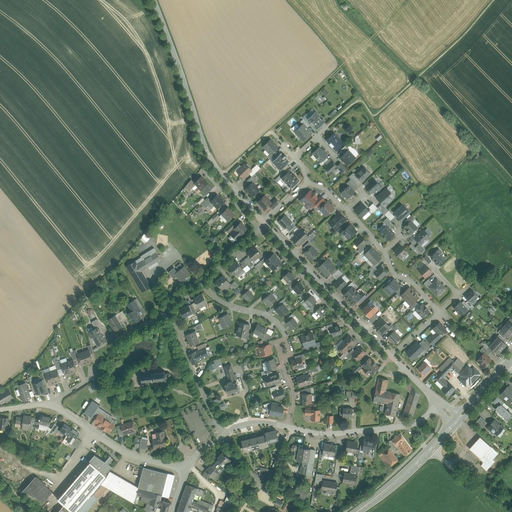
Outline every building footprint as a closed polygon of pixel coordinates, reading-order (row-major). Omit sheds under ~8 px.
[(315,112),(308,119),(311,122),(313,125),(317,129),(324,122),(315,112)] [(312,133),(303,124),(295,132),(297,134),(297,135),(297,136),(300,139),(301,139),(304,141),(312,133)] [(334,133),(326,140),(330,144),(329,144),(332,147),(333,147),(336,150),(343,143),(334,133)] [(270,140),(263,146),(270,154),(274,151),(278,148),(270,140)] [(346,145),(340,151),(344,154),(348,150),(350,149),(346,145)] [(319,147),(312,153),(321,162),(327,156),(319,147)] [(372,149),(366,155),(369,158),(375,152),(372,149)] [(344,154),(340,157),(347,165),(355,157),(348,150),(344,154)] [(274,151),(270,154),(267,157),(270,159),(276,153),(274,151)] [(284,156),(281,154),(281,153),(280,154),(272,162),(280,171),(289,162),(289,161),(286,159),(287,158),(287,157),(285,156),(284,156)] [(332,161),(324,168),(330,174),(337,168),(338,167),(337,166),(332,161)] [(245,163),(241,167),(242,167),(237,172),(243,179),(249,173),(250,172),(252,170),(245,163)] [(347,169),(341,163),(337,166),(338,167),(337,168),(342,173),(347,169)] [(288,167),(282,173),(284,175),(289,170),(290,171),(291,169),(288,167)] [(355,175),(359,180),(361,182),(370,173),(364,167),(355,175)] [(284,175),(281,178),(291,188),(299,180),(296,177),(293,174),(290,171),(289,170),(284,175)] [(355,175),(353,173),(349,177),(351,179),(355,184),(359,180),(355,175)] [(251,176),(247,181),(250,185),(252,183),(257,179),(253,175),(251,176)] [(207,184),(201,177),(195,183),(194,183),(196,185),(198,187),(201,190),(207,184)] [(355,184),(351,179),(346,183),(348,186),(352,190),(357,186),(355,184)] [(374,179),(366,187),(372,193),(376,189),(380,186),(379,185),(374,179)] [(195,183),(191,180),(186,186),(190,190),(193,187),(196,185),(194,183),(195,183)] [(381,182),(379,185),(380,186),(376,189),(378,191),(385,186),(381,182)] [(252,183),(250,185),(246,189),(252,196),(259,190),(252,183)] [(207,184),(201,190),(206,195),(212,189),(207,184)] [(348,186),(346,188),(344,188),(344,190),(341,193),(347,199),(354,192),(352,190),(348,186)] [(386,188),(376,198),(382,204),(384,206),(392,200),(388,196),(388,195),(391,193),(386,188)] [(302,198),(300,200),(304,205),(306,202),(310,206),(314,202),(317,198),(316,197),(317,197),(312,192),(311,192),(310,191),(302,198)] [(223,202),(217,195),(211,201),(210,202),(211,202),(214,206),(217,208),(223,202)] [(264,196),(258,202),(265,209),(269,205),(271,203),(264,196)] [(317,198),(314,202),(318,206),(324,200),(320,196),(317,198)] [(208,198),(201,204),(205,208),(207,206),(211,202),(210,202),(211,201),(208,198)] [(275,199),(271,203),(269,205),(272,209),(279,203),(275,199)] [(324,200),(318,206),(320,209),(326,202),(324,200)] [(326,202),(320,209),(327,216),(330,212),(334,209),(327,202),(327,203),(326,202)] [(373,203),(368,207),(373,212),(378,208),(377,208),(373,203)] [(368,211),(362,204),(355,210),(361,217),(368,211)] [(382,204),(377,208),(378,208),(383,214),(388,210),(384,206),(382,204)] [(393,212),(401,221),(410,213),(402,204),(393,212)] [(200,206),(196,209),(201,215),(205,211),(200,206)] [(234,214),(228,208),(222,214),(228,220),(234,214)] [(220,217),(216,213),(208,221),(212,225),(220,217)] [(345,220),(339,213),(332,219),(334,221),(330,224),(334,228),(335,229),(339,226),(345,220)] [(292,222),(285,215),(278,222),(285,229),(285,228),(292,222)] [(387,218),(383,222),(387,226),(389,229),(393,225),(393,224),(387,218)] [(410,221),(404,227),(406,229),(408,232),(409,231),(411,234),(417,228),(410,221)] [(292,222),(285,228),(289,233),(296,226),(292,222)] [(244,226),(240,223),(234,229),(236,231),(240,235),(247,229),(244,226)] [(232,224),(225,230),(228,232),(229,231),(230,232),(235,227),(232,224)] [(341,228),(338,231),(342,235),(344,234),(342,232),(347,227),(344,225),(341,228)] [(347,227),(342,232),(344,234),(349,239),(356,231),(350,225),(347,227)] [(334,228),(331,231),(334,235),(338,231),(341,228),(339,226),(335,229),(334,228)] [(389,229),(387,226),(380,233),(382,235),(382,238),(385,238),(388,240),(392,236),(392,232),(391,231),(389,229)] [(302,229),(292,239),(299,246),(306,239),(309,237),(308,236),(306,234),(307,233),(305,231),(304,232),(302,229)] [(419,244),(420,245),(429,237),(423,230),(414,238),(419,244)] [(236,231),(231,235),(236,240),(240,235),(236,231)] [(313,232),(308,236),(309,237),(306,239),(309,242),(310,241),(316,235),(313,232)] [(146,233),(140,239),(145,244),(151,238),(146,233)] [(361,236),(354,242),(360,249),(364,245),(367,242),(361,236)] [(309,242),(303,247),(305,250),(312,244),(310,241),(309,242)] [(419,244),(415,248),(416,248),(420,253),(425,249),(420,245),(419,244)] [(364,245),(360,249),(357,251),(360,254),(367,248),(364,245)] [(400,245),(393,251),(400,259),(407,253),(400,245)] [(255,247),(247,253),(250,255),(253,260),(257,257),(258,258),(261,255),(255,247)] [(317,254),(311,247),(312,247),(311,247),(304,253),(311,260),(313,258),(315,258),(316,257),(316,255),(317,254)] [(157,252),(154,248),(141,256),(141,257),(143,261),(157,252)] [(367,248),(360,254),(362,256),(364,255),(364,254),(369,250),(367,248)] [(369,250),(364,254),(364,255),(369,259),(376,253),(371,248),(369,250)] [(439,249),(430,257),(438,266),(443,261),(445,259),(440,254),(442,252),(439,249)] [(141,271),(140,269),(147,265),(156,259),(157,261),(156,261),(157,261),(160,259),(157,252),(143,261),(141,257),(126,266),(127,267),(138,286),(142,292),(143,292),(142,292),(151,287),(141,271)] [(275,253),(265,261),(273,271),(283,262),(275,253)] [(376,253),(369,259),(374,264),(374,265),(377,261),(381,258),(376,253)] [(323,256),(316,263),(320,266),(326,260),(323,256)] [(320,266),(318,268),(326,276),(331,272),(335,268),(327,259),(320,266)] [(256,265),(259,268),(264,263),(262,260),(256,265)] [(157,261),(148,266),(150,269),(158,264),(157,261)] [(236,261),(233,264),(228,268),(235,276),(236,276),(243,269),(245,268),(242,265),(240,266),(236,261)] [(377,261),(374,265),(374,264),(370,267),(373,270),(375,267),(379,264),(377,261)] [(426,266),(425,265),(418,271),(425,278),(432,272),(426,266)] [(174,268),(169,272),(174,278),(176,277),(181,282),(180,282),(181,282),(186,278),(187,277),(191,274),(190,274),(184,266),(183,267),(181,269),(177,272),(174,268)] [(373,270),(369,274),(371,277),(374,274),(374,273),(378,270),(375,267),(373,270)] [(378,270),(374,273),(374,274),(380,280),(387,273),(381,267),(378,270)] [(243,269),(236,276),(237,278),(245,272),(243,269)] [(333,274),(332,275),(336,280),(343,274),(338,269),(333,274)] [(294,278),(289,272),(283,277),(288,282),(287,283),(288,283),(291,281),(294,278)] [(223,276),(216,282),(222,289),(229,283),(223,276)] [(341,278),(334,285),(339,290),(346,283),(341,278)] [(428,287),(432,284),(428,279),(423,283),(428,288),(428,287)] [(393,280),(383,289),(390,295),(395,291),(400,286),(399,285),(395,281),(393,280),(394,280),(393,280)] [(437,296),(445,288),(437,280),(432,284),(428,287),(437,296)] [(304,289),(298,282),(295,285),(292,288),(298,294),(304,289)] [(352,282),(345,288),(348,291),(352,287),(354,285),(352,282)] [(400,286),(395,291),(397,293),(403,288),(404,287),(401,284),(399,285),(400,286)] [(237,295),(242,290),(238,286),(233,290),(237,295)] [(348,291),(344,295),(348,299),(356,291),(352,287),(348,291)] [(405,291),(401,295),(401,296),(405,300),(414,293),(409,287),(405,291)] [(397,293),(396,294),(399,297),(401,296),(401,295),(405,291),(403,288),(397,293)] [(247,291),(242,295),(248,301),(254,296),(248,290),(247,291)] [(468,300),(471,303),(478,296),(471,290),(464,297),(468,300)] [(356,291),(348,299),(353,304),(358,300),(361,297),(360,295),(356,291)] [(363,292),(360,295),(361,297),(358,300),(360,302),(366,296),(363,292)] [(266,296),(263,299),(269,306),(276,300),(270,293),(266,296)] [(414,293),(405,300),(410,305),(415,301),(419,298),(414,293)] [(202,294),(193,299),(193,298),(195,302),(196,303),(197,303),(199,306),(202,304),(203,306),(207,303),(202,294)] [(310,296),(305,301),(310,307),(309,307),(310,308),(313,305),(316,302),(310,296)] [(126,304),(129,309),(133,306),(136,305),(133,300),(126,304)] [(468,300),(465,302),(470,307),(472,309),(474,307),(471,303),(468,300)] [(378,309),(371,301),(368,304),(362,310),(369,318),(372,315),(374,313),(378,309)] [(415,301),(410,305),(408,307),(411,310),(412,310),(418,304),(415,301)] [(465,302),(464,301),(461,303),(467,309),(470,307),(465,302)] [(460,302),(453,308),(461,316),(467,309),(461,303),(460,302)] [(418,304),(412,310),(414,312),(416,310),(420,306),(418,303),(418,304)] [(280,306),(275,310),(281,317),(288,311),(283,304),(280,306)] [(420,306),(416,310),(423,318),(429,312),(426,309),(427,309),(425,307),(424,307),(422,304),(420,306)] [(189,306),(180,310),(184,317),(192,313),(191,311),(189,306)] [(317,309),(314,312),(320,318),(326,313),(320,306),(317,309)] [(131,312),(128,314),(134,323),(141,319),(136,311),(135,309),(131,312)] [(115,315),(107,320),(114,332),(122,327),(120,322),(127,318),(126,317),(123,319),(120,312),(115,315)] [(223,316),(219,318),(224,328),(233,324),(227,313),(223,316)] [(292,318),(289,320),(286,323),(292,329),(298,324),(292,318)] [(97,319),(91,322),(94,328),(100,324),(97,319)] [(382,319),(374,326),(381,333),(383,331),(388,326),(382,319)] [(249,324),(239,322),(237,335),(246,337),(247,332),(249,324)] [(439,323),(433,329),(434,329),(436,332),(439,335),(445,329),(439,323)] [(266,330),(257,325),(254,332),(263,337),(266,330)] [(333,327),(330,328),(333,336),(341,333),(342,332),(341,330),(340,330),(338,325),(333,327)] [(388,326),(383,331),(385,334),(386,333),(392,328),(389,325),(388,326)] [(511,334),(511,332),(505,326),(501,331),(500,331),(506,336),(508,338),(511,334)] [(392,328),(386,333),(388,336),(394,331),(395,332),(396,330),(393,327),(392,328)] [(97,328),(89,332),(92,337),(100,332),(97,328)] [(506,336),(500,331),(501,331),(500,330),(497,332),(499,334),(504,338),(506,336)] [(195,331),(188,334),(189,338),(187,338),(190,346),(199,342),(195,331)] [(388,336),(387,337),(394,344),(400,337),(395,332),(394,331),(388,336)] [(100,332),(92,337),(97,346),(105,341),(100,332)] [(441,337),(439,335),(436,332),(434,335),(431,337),(431,336),(427,340),(432,345),(441,337)] [(312,333),(301,337),(304,347),(308,346),(312,345),(316,344),(315,343),(312,333)] [(504,338),(499,334),(497,336),(498,337),(504,342),(506,340),(504,338)] [(349,336),(338,347),(341,350),(344,353),(347,351),(347,350),(348,350),(352,345),(355,342),(349,336)] [(504,342),(498,337),(494,342),(502,349),(506,344),(504,342)] [(429,346),(423,340),(419,344),(423,349),(425,351),(429,346)] [(322,341),(315,343),(316,344),(317,349),(324,347),(322,341)] [(417,342),(406,352),(412,359),(423,349),(419,344),(417,342)] [(502,349),(494,342),(489,347),(495,352),(497,354),(502,349)] [(264,346),(258,348),(259,351),(261,353),(262,356),(272,353),(269,344),(264,346)] [(486,348),(484,346),(480,350),(484,354),(484,353),(487,356),(490,352),(486,348)] [(495,352),(489,347),(488,346),(486,348),(490,352),(493,355),(495,352)] [(205,347),(195,351),(199,361),(203,359),(203,358),(209,356),(208,353),(206,348),(205,347)] [(354,352),(352,355),(355,357),(357,357),(359,359),(366,353),(360,347),(354,352)] [(89,350),(83,352),(87,364),(90,363),(90,362),(93,361),(90,354),(89,350)] [(349,353),(346,356),(348,359),(352,355),(354,352),(352,350),(349,353)] [(195,351),(188,354),(192,364),(200,361),(199,361),(195,351)] [(342,355),(340,357),(342,359),(346,356),(349,353),(347,351),(344,353),(342,355)] [(78,354),(77,354),(79,358),(81,365),(84,364),(84,365),(87,364),(83,352),(78,354)] [(484,354),(482,355),(480,355),(478,357),(478,359),(477,361),(484,368),(491,360),(487,356),(484,353),(484,354)] [(450,357),(438,369),(441,372),(442,371),(444,369),(448,364),(452,360),(450,357)] [(220,358),(214,360),(217,366),(223,364),(220,358)] [(295,359),(291,361),(293,368),(296,367),(297,368),(299,368),(299,366),(303,365),(301,359),(301,358),(295,359)] [(372,361),(369,358),(362,365),(365,369),(364,370),(367,374),(369,372),(372,375),(379,368),(375,364),(376,364),(373,361),(372,361)] [(274,359),(265,361),(268,370),(270,369),(276,367),(274,359)] [(73,360),(67,362),(71,374),(74,373),(74,372),(77,371),(73,360)] [(452,360),(448,364),(452,368),(457,373),(461,369),(452,360)] [(62,364),(61,364),(63,368),(65,375),(68,374),(68,375),(71,374),(67,362),(62,364)] [(425,362),(418,369),(423,374),(430,367),(425,362)] [(231,364),(224,367),(228,378),(230,378),(231,381),(227,382),(228,383),(236,381),(231,364)] [(358,365),(352,371),(354,374),(360,367),(358,365)] [(461,369),(457,373),(464,380),(469,375),(461,369)] [(57,370),(51,372),(55,384),(58,383),(58,381),(61,380),(57,370)] [(156,373),(151,373),(151,372),(151,373),(150,373),(142,374),(141,375),(141,374),(142,383),(142,382),(152,381),(152,382),(152,381),(156,380),(157,381),(157,380),(161,380),(162,381),(162,380),(164,380),(165,380),(165,379),(166,377),(167,377),(169,377),(170,377),(169,377),(170,376),(171,376),(170,376),(170,374),(169,373),(168,373),(167,373),(166,373),(165,373),(164,372),(164,371),(163,372),(161,372),(161,371),(160,371),(160,372),(156,373),(156,372),(155,372),(156,373)] [(441,372),(435,378),(437,381),(441,377),(442,378),(446,374),(442,371),(441,372)] [(45,374),(47,378),(49,385),(52,384),(52,385),(55,384),(51,372),(45,374)] [(268,376),(264,378),(263,378),(264,381),(265,382),(266,382),(267,386),(275,383),(280,382),(281,382),(278,373),(273,375),(268,376)] [(308,374),(296,378),(299,387),(311,384),(310,381),(311,379),(311,378),(309,377),(308,374)] [(442,378),(441,377),(437,381),(444,387),(448,383),(442,378)] [(388,380),(378,378),(376,389),(385,391),(388,380)] [(41,381),(34,384),(37,394),(43,392),(45,391),(43,386),(41,381)] [(228,383),(225,384),(228,395),(239,391),(238,385),(236,381),(228,383)] [(444,387),(437,381),(435,383),(442,389),(444,387)] [(92,392),(98,388),(94,382),(88,387),(92,392)] [(419,395),(408,382),(403,386),(410,393),(407,402),(416,404),(419,395)] [(444,387),(442,389),(448,396),(455,389),(448,382),(448,383),(444,387)] [(25,383),(18,386),(23,401),(31,398),(25,383)] [(276,386),(270,388),(271,394),(274,393),(273,392),(279,390),(278,386),(276,386)] [(507,387),(499,395),(508,404),(511,399),(511,391),(507,387)] [(279,390),(273,392),(274,393),(275,399),(279,398),(281,399),(282,398),(283,397),(285,396),(283,389),(279,390)] [(385,391),(376,389),(373,400),(387,404),(397,406),(400,394),(385,391)] [(8,390),(0,394),(0,401),(1,403),(12,397),(8,390)] [(311,394),(303,394),(302,403),(311,403),(311,401),(311,395),(311,394)] [(416,404),(413,416),(417,417),(422,399),(419,395),(416,404)] [(112,417),(98,407),(100,405),(93,401),(84,413),(91,418),(92,417),(95,420),(94,421),(99,424),(98,426),(109,432),(114,425),(113,425),(109,422),(111,418),(112,417)] [(416,404),(407,402),(403,417),(412,420),(413,416),(416,404)] [(397,406),(387,404),(385,414),(395,416),(397,406)] [(510,412),(500,404),(499,406),(498,405),(497,406),(498,408),(496,410),(505,418),(510,412)] [(276,407),(272,406),(271,409),(270,414),(281,417),(283,408),(277,406),(276,406),(276,407)] [(352,409),(343,408),(342,417),(343,417),(352,417),(352,418),(352,408),(352,409)] [(320,410),(311,409),(305,409),(305,415),(307,415),(311,415),(311,419),(311,420),(319,421),(320,410)] [(27,417),(26,416),(24,415),(23,417),(22,424),(22,428),(25,428),(26,430),(30,430),(30,428),(31,419),(32,418),(27,417)] [(51,418),(41,415),(39,423),(49,425),(51,418)] [(8,418),(0,417),(0,427),(7,428),(8,418)] [(487,423),(480,417),(476,422),(482,428),(487,423)] [(503,428),(494,420),(487,427),(490,429),(489,430),(493,433),(494,433),(497,435),(503,428)] [(133,422),(120,425),(123,434),(136,431),(133,422)] [(51,429),(49,432),(52,434),(57,426),(55,424),(51,429)] [(71,428),(64,424),(60,431),(67,435),(71,428)] [(78,433),(71,428),(67,435),(70,437),(74,440),(76,437),(78,433)] [(163,431),(156,433),(157,439),(153,439),(154,448),(156,449),(158,449),(158,448),(166,446),(165,444),(167,442),(166,440),(164,439),(163,431)] [(271,431),(265,433),(265,435),(266,435),(268,444),(279,441),(276,431),(271,432),(271,431)] [(400,434),(392,440),(397,446),(404,440),(400,434)] [(265,435),(258,437),(260,447),(268,445),(268,444),(266,435),(265,435)] [(74,440),(72,443),(71,443),(71,445),(76,449),(81,441),(76,437),(74,440)] [(258,437),(250,439),(252,449),(260,447),(258,437)] [(491,447),(481,438),(480,438),(481,439),(471,450),(470,449),(480,459),(484,463),(481,466),(486,470),(494,461),(492,459),(498,453),(491,447)] [(148,440),(141,439),(139,448),(146,449),(148,440)] [(252,449),(250,439),(241,441),(244,451),(252,449)] [(375,441),(364,439),(363,450),(374,452),(375,441)] [(412,450),(404,440),(397,446),(405,456),(412,450)] [(358,443),(347,441),(346,451),(356,453),(356,449),(358,443)] [(336,446),(325,444),(325,443),(324,443),(323,451),(322,455),(323,455),(329,456),(329,455),(334,456),(334,457),(336,445),(336,446)] [(310,449),(299,447),(298,455),(297,460),(304,461),(308,462),(310,449)] [(389,448),(382,453),(388,462),(391,466),(398,460),(389,448)] [(235,460),(226,449),(223,452),(231,460),(233,462),(235,460)] [(315,450),(310,449),(308,462),(304,461),(303,467),(307,468),(307,467),(312,468),(315,450)] [(223,452),(221,454),(221,455),(219,457),(218,457),(226,464),(231,460),(223,452)] [(388,462),(382,453),(379,455),(386,464),(388,462)] [(105,462),(94,455),(89,461),(94,465),(105,474),(108,471),(112,466),(108,464),(105,462)] [(226,464),(218,457),(216,459),(214,461),(222,469),(226,464)] [(222,469),(214,461),(212,463),(212,464),(210,466),(210,465),(210,466),(218,473),(222,469)] [(105,474),(94,465),(87,474),(99,485),(100,484),(107,476),(105,474)] [(359,467),(351,465),(350,474),(356,476),(358,476),(359,467)] [(218,473),(210,466),(208,468),(205,470),(210,475),(213,478),(218,473)] [(168,474),(143,467),(138,487),(162,494),(163,490),(168,474)] [(138,488),(108,471),(105,474),(107,476),(100,484),(102,484),(108,488),(134,503),(136,495),(138,488)] [(356,476),(350,474),(345,473),(345,472),(343,483),(343,482),(350,483),(351,481),(355,482),(356,476)] [(99,485),(87,474),(74,488),(74,489),(67,498),(66,499),(70,502),(66,507),(71,511),(76,511),(77,511),(99,485)] [(168,474),(163,490),(169,492),(170,492),(174,475),(168,474)] [(52,492),(35,477),(22,491),(38,507),(46,499),(52,492)] [(337,483),(323,481),(321,490),(335,492),(337,483)] [(102,484),(93,495),(99,499),(108,488),(102,484)] [(187,484),(178,508),(177,511),(188,511),(190,510),(191,506),(193,501),(195,494),(197,488),(187,484)] [(65,492),(63,494),(67,498),(74,489),(74,488),(70,485),(70,486),(65,492)] [(308,492),(297,487),(295,491),(306,497),(308,492)] [(154,493),(138,488),(136,495),(142,496),(151,499),(154,493)] [(204,491),(197,488),(195,494),(202,497),(204,491)] [(55,495),(49,502),(46,499),(38,507),(44,511),(48,511),(50,510),(51,511),(54,511),(66,498),(66,499),(67,498),(63,494),(59,491),(58,491),(55,495)] [(46,499),(49,502),(55,495),(52,492),(46,499)] [(162,495),(154,493),(151,499),(150,504),(161,508),(163,501),(161,500),(162,496),(162,495)] [(71,511),(66,507),(70,502),(66,499),(66,498),(54,511),(71,511)] [(283,503),(275,498),(273,503),(281,507),(283,503)] [(168,511),(171,503),(163,501),(161,508),(160,511),(168,511)] [(197,502),(193,501),(191,506),(196,508),(199,509),(206,511),(210,511),(212,509),(209,507),(202,505),(197,502)] [(150,504),(147,503),(145,508),(147,508),(148,509),(153,511),(156,511),(155,511),(160,511),(161,508),(150,504)]
